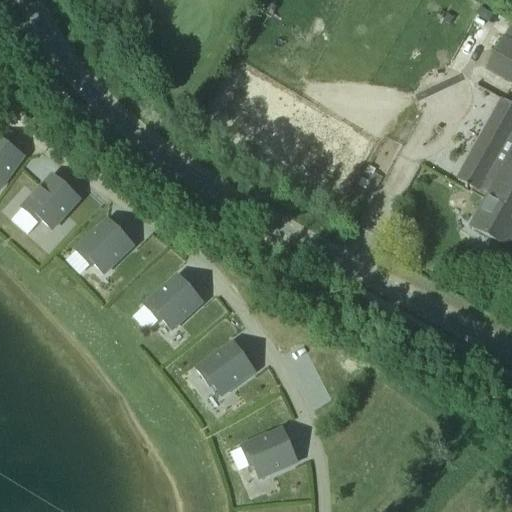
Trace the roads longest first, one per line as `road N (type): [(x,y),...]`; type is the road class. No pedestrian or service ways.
road 1 (unclassified): [(511,353),(142,129),(88,76),(39,0)]
road 2 (unclassified): [(326,511),(307,418),(199,262),(10,126)]
